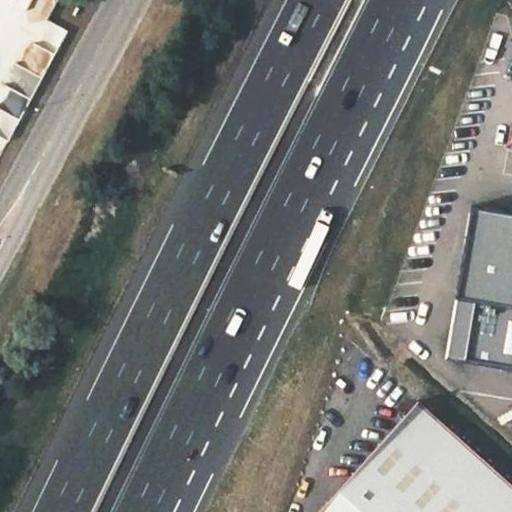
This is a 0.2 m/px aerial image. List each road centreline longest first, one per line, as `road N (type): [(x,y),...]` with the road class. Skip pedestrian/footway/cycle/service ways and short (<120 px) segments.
road 1 (motorway): [(145,511),(398,0)]
road 2 (motorway): [(315,0),(62,511)]
road 3 (unclassified): [(125,0),(0,237)]
